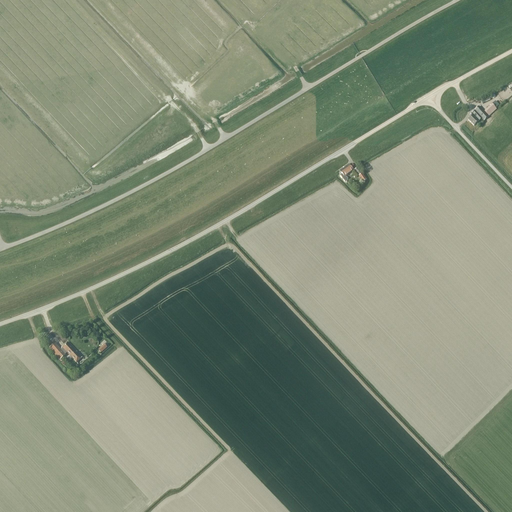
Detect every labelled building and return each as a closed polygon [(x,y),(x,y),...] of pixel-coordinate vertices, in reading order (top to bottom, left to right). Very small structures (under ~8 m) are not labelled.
[(489,116),(496,109),(499,106),(495,102),(492,104),(484,111),(489,116)] [(484,121),(489,117),(479,107),(470,115),(472,117),(468,120),(474,126),(482,119),(484,121)] [(344,178),(353,171),(349,164),(340,171),(344,178)] [(363,183),(366,180),(362,174),(358,176),(363,183)] [(54,353),(61,346),(55,340),(48,347),(54,353)] [(76,363),(82,358),(68,342),(61,348),(65,353),(66,351),(76,363)] [(102,353),(107,347),(104,344),(99,349),(102,353)]
